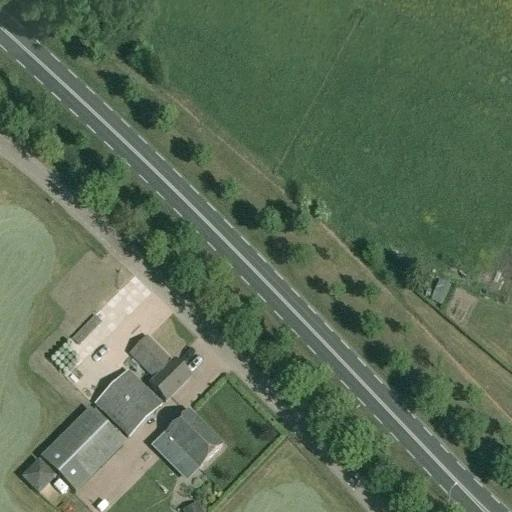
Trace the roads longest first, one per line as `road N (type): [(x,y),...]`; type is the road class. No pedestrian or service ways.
road 1 (primary): [(397,426),(0,25)]
road 2 (unclassified): [(378,511),(173,298),(0,146)]
road 3 (primary): [(495,511),(397,426)]
